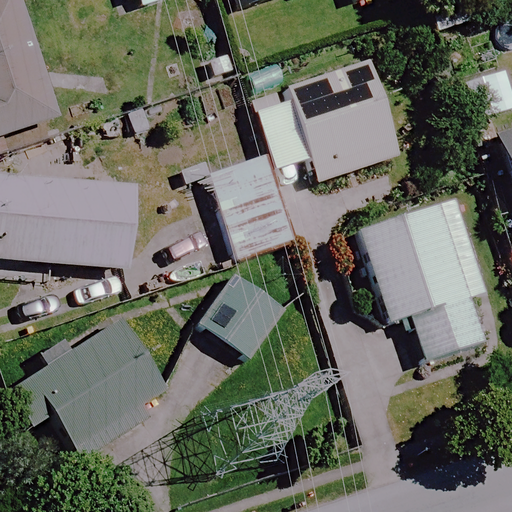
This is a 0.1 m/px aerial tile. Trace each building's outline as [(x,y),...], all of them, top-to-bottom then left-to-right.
[(0,0),(0,142),(50,128),(13,0),(0,0)] [(286,0),(222,0),(229,19),(286,0)] [(158,94),(167,98),(171,99),(175,99),(180,98),(184,97),(188,95),(192,92),(195,89),(197,85),(198,81),(199,76),(199,72),(199,67),(197,63),(195,59),(192,56),(189,53),(185,50),(181,49),(176,48),(172,48),(167,48),(163,50),(159,52),(156,55),(153,58),(151,62),(149,66),(148,71),(148,75),(149,80),(150,84),(152,88),(155,91),(158,94)] [(391,164),(360,69),(243,107),(266,179),(301,168),(308,191),(391,164)] [(511,136),(486,145),(511,223),(511,136)] [(285,252),(257,163),(201,181),(229,270),(285,252)] [(126,196),(0,188),(0,269),(122,277),(126,196)] [(471,354),(428,217),(351,241),(380,332),(402,325),(416,371),(471,354)] [(278,320),(227,284),(191,334),(242,370),(278,320)] [(157,398),(113,327),(0,395),(0,401),(21,436),(44,423),(71,469),(139,428),(131,414),(157,398)]
